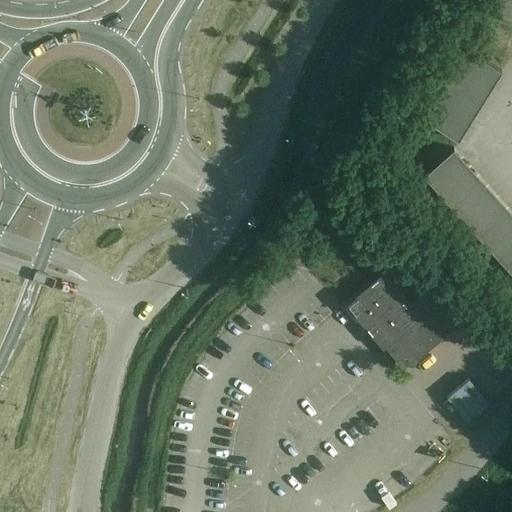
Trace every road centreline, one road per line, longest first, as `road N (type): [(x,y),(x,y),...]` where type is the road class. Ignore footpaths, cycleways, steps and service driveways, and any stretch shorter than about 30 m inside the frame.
road 1 (unclassified): [(88,511),(117,348),(138,315)]
road 2 (unclassified): [(325,0),(275,96),(245,187)]
road 3 (unclassified): [(411,511),(465,467),(511,404)]
road 4 (primary): [(166,138),(166,52),(192,0)]
road 5 (primary): [(8,74),(24,96),(30,145),(55,168),(81,175)]
road 6 (unclassified): [(223,219),(138,315)]
